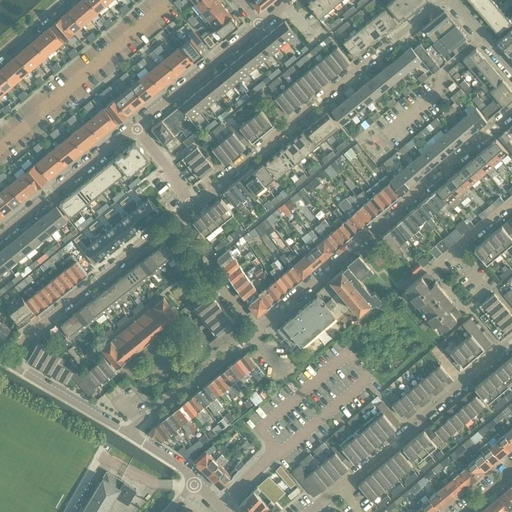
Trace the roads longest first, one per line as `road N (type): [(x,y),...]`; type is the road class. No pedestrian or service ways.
road 1 (residential): [(255,331),(511,111)]
road 2 (residential): [(190,203),(444,0)]
road 3 (residential): [(310,511),(511,345)]
road 4 (residential): [(9,364),(28,333),(170,221)]
road 5 (residential): [(0,234),(134,127)]
road 6 (residential): [(129,434),(255,331)]
road 7 (residential): [(134,127),(259,24)]
road 8 (residential): [(255,331),(170,221)]
road 9 (residential): [(129,434),(9,364)]
